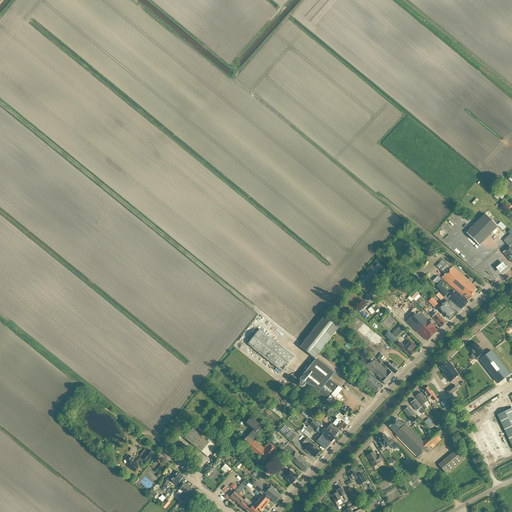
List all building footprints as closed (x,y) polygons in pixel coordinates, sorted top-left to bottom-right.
[(499,192),(494,197),(497,200),(499,198),(502,200),(504,197),(499,192)] [(492,233),(499,240),(502,243),(503,241),(509,247),(502,253),(511,263),(511,262),(511,237),(510,235),(507,237),(485,215),(466,234),(479,246),(492,233)] [(503,230),(506,226),(501,222),(498,225),(503,230)] [(502,264),(495,270),(500,275),(507,269),(502,264)] [(477,290),(472,286),(472,285),(453,268),(442,279),(461,296),(462,295),(468,301),(475,294),(474,293),(477,290)] [(392,287),(400,294),(405,288),(402,284),(392,276),(387,281),(393,286),(392,287)] [(436,285),(441,279),(438,276),(433,281),(436,285)] [(444,298),(447,295),(438,286),(435,289),(444,298)] [(414,300),(418,295),(415,291),(410,296),(414,300)] [(449,298),(462,310),(468,303),(454,292),(449,298)] [(452,316),(455,313),(450,308),(451,307),(446,301),(438,309),(449,320),(452,316)] [(376,302),(368,310),(373,315),(381,307),(376,302)] [(427,341),(437,332),(433,328),(434,327),(410,303),(398,315),(419,335),(421,335),(427,341)] [(432,318),(442,328),(447,323),(440,316),(437,313),(432,318)] [(339,327),(325,316),(304,343),(318,354),(339,327)] [(401,325),(393,333),(398,337),(405,329),(401,325)] [(282,373),(294,358),(260,330),(247,345),(282,373)] [(403,350),(410,357),(413,353),(411,352),(415,347),(410,342),(405,348),(400,343),(401,342),(397,338),(396,339),(394,337),(390,341),(402,352),(403,350)] [(382,353),(377,348),(371,343),(366,349),(377,358),(377,359),(380,361),(379,362),(395,375),(398,371),(395,369),(398,366),(394,363),(391,366),(388,363),(387,365),(385,363),(386,363),(382,359),(384,357),(381,354),(382,353)] [(475,343),(468,348),(473,355),(471,356),(473,360),(475,358),(476,358),(476,359),(479,356),(481,359),(479,360),(498,384),(510,375),(491,351),(484,356),(482,354),(483,353),(481,351),(480,349),(475,343)] [(373,358),(370,363),(389,381),(394,376),(388,371),(388,372),(373,358)] [(340,406),(344,400),(342,398),(343,398),(338,394),(342,390),(329,380),(334,374),(316,359),(305,372),(303,370),(297,377),(300,379),(330,404),(334,406),(336,403),(340,406)] [(362,359),(359,363),(371,375),(373,373),(380,380),(380,381),(385,386),(389,381),(370,363),(368,364),(362,359)] [(448,362),(441,367),(442,369),(441,370),(444,373),(443,374),(450,383),(459,376),(454,370),(455,369),(448,362)] [(369,374),(365,378),(380,392),(384,388),(369,374)] [(365,378),(361,383),(376,396),(380,392),(365,378)] [(306,388),(305,387),(305,386),(304,385),(303,384),(302,383),(301,383),(299,383),(298,384),(297,385),(296,386),(296,388),(296,390),(297,391),(298,392),(299,392),(301,393),(302,393),(304,392),(305,391),(305,390),(306,388)] [(450,396),(457,390),(453,385),(446,391),(450,396)] [(434,401),(437,399),(433,395),(428,387),(423,391),(428,399),(431,397),(434,401)] [(421,393),(416,396),(415,397),(422,406),(421,406),(425,410),(427,408),(424,404),(427,402),(421,393)] [(417,412),(419,410),(422,415),(425,413),(421,408),(422,408),(416,400),(410,403),(417,412)] [(416,423),(416,422),(412,417),(415,415),(409,407),(403,411),(410,419),(409,420),(414,425),(416,423)] [(511,448),(511,408),(497,416),(511,448)] [(332,424),(336,427),(342,432),(349,424),(347,421),(348,419),(347,418),(346,417),(345,417),(343,417),(343,418),(339,415),(338,414),(337,416),(338,417),(336,418),(338,420),(335,423),(331,419),(329,421),(328,422),(329,422),(332,424)] [(266,463),(277,450),(269,443),(266,446),(264,449),(255,442),(253,441),(261,432),(259,430),(260,430),(259,429),(262,427),(251,418),(246,424),(254,431),(247,438),(242,443),(266,463)] [(309,425),(305,430),(310,434),(314,430),(316,432),(322,437),(317,443),(326,450),(335,438),(324,429),(322,432),(319,430),(320,429),(319,428),(320,427),(313,421),(310,419),(307,423),(309,425)] [(423,442),(416,435),(403,422),(401,423),(397,419),(394,422),(393,422),(392,423),(392,424),(389,427),(396,434),(395,437),(417,459),(430,446),(433,449),(441,440),(439,438),(443,435),(437,429),(433,432),(423,442)] [(424,422),(429,429),(434,426),(428,419),(424,422)] [(335,428),(336,427),(332,424),(328,428),(327,427),(326,429),(335,437),(337,437),(339,435),(339,433),(340,432),(335,428)] [(285,426),(280,431),(288,438),(292,433),(285,426)] [(218,445),(197,428),(194,431),(193,429),(184,439),(201,453),(201,452),(208,458),(218,445)] [(391,448),(396,443),(392,440),(390,442),(384,435),(378,441),(380,443),(379,443),(383,447),(381,449),(383,452),(386,449),(389,445),(391,448)] [(269,440),(275,445),(278,441),(275,438),(275,437),(273,436),(269,440)] [(306,440),(302,443),(307,448),(304,451),(307,453),(308,453),(314,458),(315,457),(316,457),(319,454),(318,453),(319,452),(316,449),(317,448),(314,445),(313,446),(306,440)] [(304,472),(310,466),(305,462),(306,461),(303,458),(302,459),(295,452),(287,445),(283,449),(289,455),(288,455),(290,457),(289,459),(304,472)] [(447,475),(451,472),(466,459),(458,449),(439,466),(447,475)] [(137,467),(138,467),(144,460),(147,463),(154,454),(149,450),(143,458),(141,456),(134,465),(131,462),(133,460),(129,456),(126,460),(129,468),(135,472),(138,468),(137,467)] [(380,463),(383,460),(380,455),(376,457),(373,452),(367,456),(374,467),(380,463)] [(222,469),(227,473),(231,468),(226,463),(222,469)] [(162,474),(166,469),(161,465),(157,470),(162,474)] [(362,474),(358,476),(353,468),(349,470),(350,472),(348,472),(351,476),(349,477),(351,482),(356,479),(359,486),(366,482),(362,474)] [(285,475),(281,471),(279,474),(283,477),(291,485),(295,481),(298,478),(294,474),(294,475),(289,470),(285,475)] [(176,486),(183,477),(176,472),(169,480),(176,486)] [(240,493),(249,483),(245,480),(237,490),(236,490),(230,498),(246,511),(247,511),(252,505),(251,503),(252,503),(246,498),(243,500),(238,495),(240,493)] [(259,492),(261,490),(263,488),(256,481),(252,486),(259,492)] [(183,492),(179,497),(181,499),(189,488),(184,484),(180,489),(183,492)] [(164,487),(162,490),(170,496),(171,493),(164,487)] [(263,492),(265,494),(266,496),(266,497),(269,499),(270,498),(275,503),(281,497),(274,491),(275,490),(271,487),(268,490),(266,488),(263,492)] [(189,488),(181,499),(184,501),(188,495),(191,498),(195,493),(189,488)] [(342,488),(336,491),(337,493),(340,498),(343,496),(346,501),(348,500),(342,488)] [(352,500),(357,497),(351,488),(346,491),(352,500)] [(154,499),(157,494),(152,490),(148,494),(154,499)] [(341,500),(340,498),(337,493),(332,496),(339,511),(342,509),(337,502),(341,500)] [(258,501),(265,507),(270,502),(262,496),(258,501)] [(260,511),(265,507),(258,501),(253,506),(260,511)]
